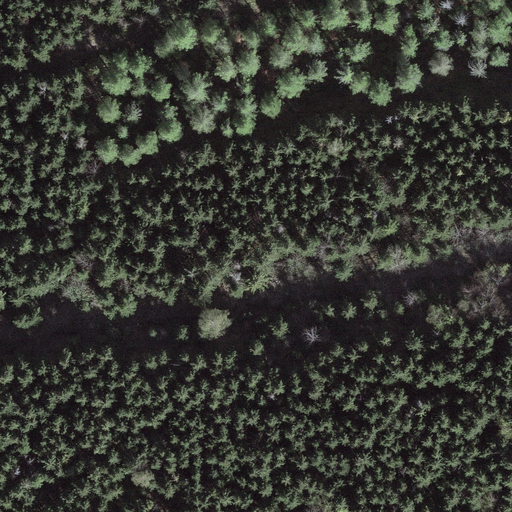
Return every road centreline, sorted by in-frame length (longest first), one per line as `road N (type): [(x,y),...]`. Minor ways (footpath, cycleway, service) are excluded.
road 1 (track): [(0,330),(249,303),(511,262)]
road 2 (track): [(0,69),(268,0)]
